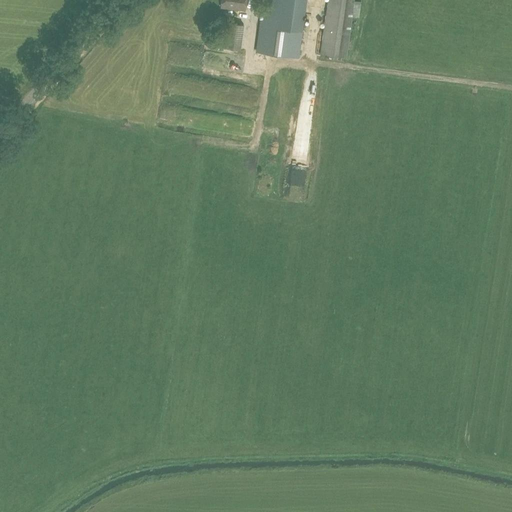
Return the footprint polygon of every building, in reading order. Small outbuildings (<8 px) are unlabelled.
[(222,0),(221,7),(245,11),(246,0),(222,0)] [(257,51),(298,57),(302,30),(306,0),(265,0),(263,18),(261,17),(257,51)] [(328,0),(321,54),(346,58),(352,16),(359,17),(361,1),(354,0),(353,0),(328,0)] [(222,47),(240,49),(243,24),(226,21),(222,47)] [(184,109),(184,124),(194,123),(193,109),(184,109)]
